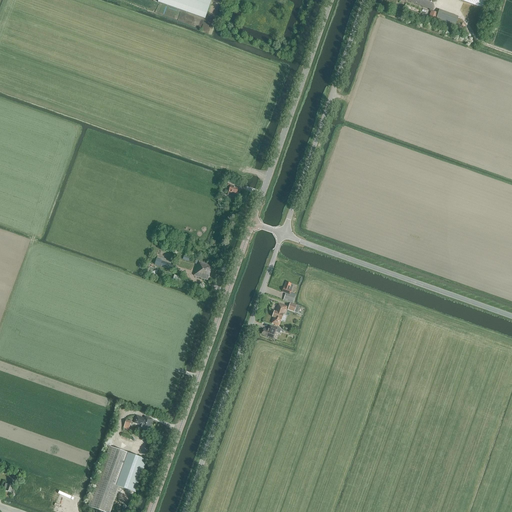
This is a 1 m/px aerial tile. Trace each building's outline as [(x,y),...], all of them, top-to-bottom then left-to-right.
[(158,0),(158,2),(205,19),(211,0),(158,0)] [(404,0),(433,11),(436,0),(404,0)] [(458,0),(483,9),(485,0),(458,0)] [(435,21),(454,28),(458,17),(439,10),(438,13),(431,11),(429,18),(430,18),(429,21),(434,22),(434,20),(435,20),(435,21)] [(227,195),(234,198),(235,198),(238,189),(227,185),(226,188),(229,189),(227,195)] [(155,265),(174,271),(177,263),(157,256),(155,265)] [(194,276),(208,281),(212,267),(198,262),(195,272),(194,276)] [(283,301),(293,304),(296,295),(290,293),(293,285),(286,283),(282,293),(286,294),(283,301)] [(273,318),(271,323),(278,326),(280,321),(281,321),(283,316),(285,310),(285,311),(287,307),(278,304),(275,312),(274,311),(271,317),(273,318)] [(296,306),(290,304),(288,310),(294,312),(296,306)] [(278,328),(271,326),(271,327),(269,327),(267,331),(264,330),(262,335),(274,339),(276,333),(280,334),(281,329),(278,328)] [(140,430),(148,433),(153,420),(145,417),(144,418),(137,416),(134,423),(141,426),(140,430)] [(88,507),(102,511),(110,511),(119,487),(135,493),(147,460),(109,447),(88,507)] [(6,491),(11,493),(13,486),(8,484),(7,485),(6,484),(5,487),(4,490),(6,491)]
